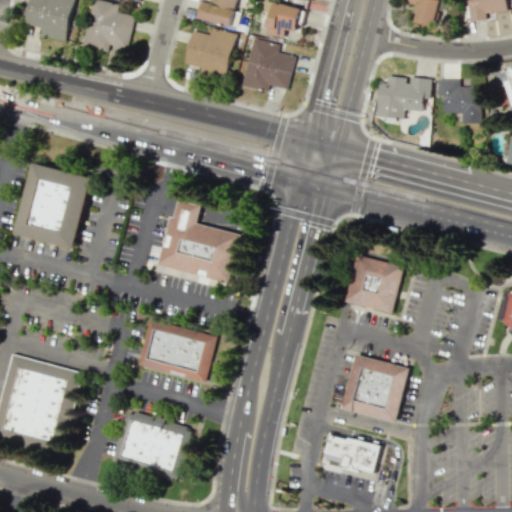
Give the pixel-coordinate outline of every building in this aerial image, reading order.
[(29,0),(25,24),(43,28),(41,35),(67,41),(75,0),(29,0)] [(128,48),(135,15),(117,11),(119,4),(100,0),(93,0),(83,45),(108,51),(110,44),(128,48)] [(201,0),(197,18),(231,25),(236,0),(216,0),(216,4),(201,0)] [(414,21),(434,26),(441,0),(407,0),(407,2),(418,4),(414,21)] [(469,0),(471,20),(486,19),(486,12),(507,10),(506,0),(469,0)] [(302,9),(274,2),(266,33),(284,38),(287,28),(296,31),(302,9)] [(192,29),(185,63),(203,67),(202,72),(228,77),(237,33),(212,28),(211,33),(192,29)] [(288,89),(296,56),(278,52),(280,45),(253,38),(242,85),(268,91),(270,85),(288,89)] [(376,116),(403,118),(404,109),(423,111),(424,98),(430,98),(431,78),(408,76),(408,77),(388,75),(388,82),(379,82),(376,116)] [(469,79),(439,78),(439,96),(445,96),(444,113),(452,113),(452,121),(466,121),(466,129),(482,129),(483,85),(469,85),(469,79)] [(17,232),(76,248),(95,178),(35,162),(17,232)] [(180,199),(175,217),(172,216),(159,265),(229,283),(242,233),(198,222),(202,204),(180,199)] [(347,302),(394,313),(406,266),(359,254),(347,302)] [(501,320),(511,330),(511,291),(504,294),(501,320)] [(138,363),(206,381),(217,336),(150,319),(138,363)] [(0,400),(13,353),(83,371),(61,456),(0,439),(0,400)] [(343,409),(396,422),(410,367),(357,354),(343,409)] [(195,426),(127,409),(113,463),(181,480),(195,426)] [(322,458),(377,472),(384,446),(329,431),(322,458)]
